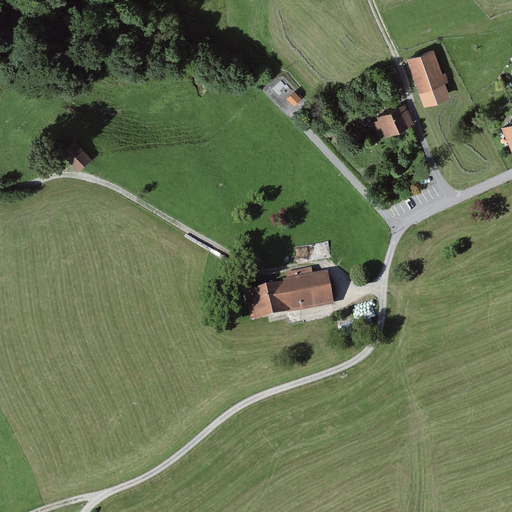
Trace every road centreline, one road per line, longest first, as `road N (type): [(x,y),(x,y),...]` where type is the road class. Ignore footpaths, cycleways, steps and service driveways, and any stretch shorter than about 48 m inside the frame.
road 1 (track): [(100,495),(152,473),(245,403),(368,350),(400,228)]
road 2 (track): [(0,185),(64,173),(99,181),(254,271),(327,266),(352,291)]
road 3 (track): [(453,200),(370,0)]
road 4 (track): [(275,96),(400,228)]
road 5 (unclassified): [(400,228),(511,174)]
